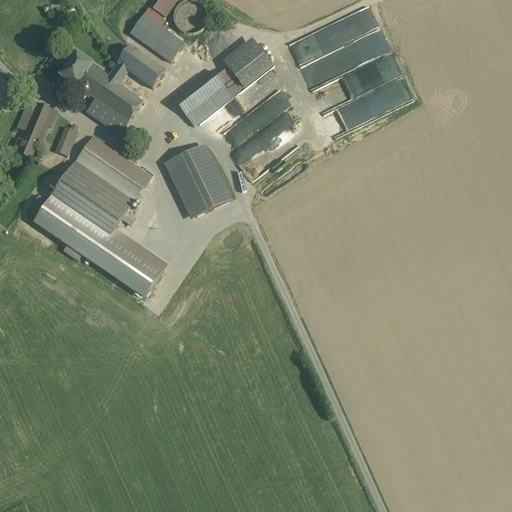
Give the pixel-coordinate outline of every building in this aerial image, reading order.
[(180,0),(162,0),(155,12),(167,20),(180,0)] [(148,9),(143,17),(164,29),(169,21),(148,9)] [(310,58),(380,30),(372,10),(288,43),(298,68),(312,63),(310,58)] [(143,17),(130,36),(170,64),(183,45),(143,17)] [(254,42),(225,65),(244,89),(273,66),(254,42)] [(145,104),(122,88),(131,74),(157,92),(169,75),(130,48),(118,66),(105,85),(107,87),(96,103),(130,126),(145,104)] [(94,68),(76,57),(59,82),(77,94),(94,68)] [(109,78),(94,68),(77,94),(92,104),(109,78)] [(213,74),(175,103),(194,129),(233,100),(213,74)] [(58,114),(29,102),(17,132),(26,135),(22,144),(18,142),(12,156),(33,165),(49,129),(51,130),(58,114)] [(96,103),(87,116),(121,139),(130,126),(96,103)] [(79,136),(65,130),(55,156),(68,162),(79,136)] [(93,139),(76,165),(136,205),(154,179),(93,139)] [(233,155),(240,164),(263,149),(257,139),(233,155)] [(164,164),(188,221),(231,204),(207,146),(164,164)] [(76,165),(52,201),(113,241),(118,233),(136,205),(76,165)] [(29,212),(37,217),(46,201),(38,197),(29,212)] [(113,241),(52,201),(36,226),(149,300),(170,268),(118,233),(113,241)]
